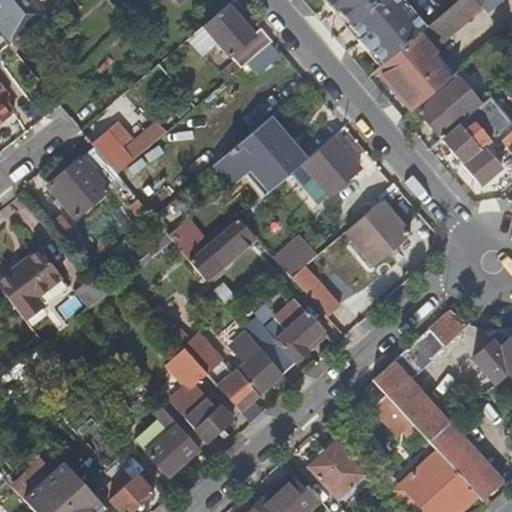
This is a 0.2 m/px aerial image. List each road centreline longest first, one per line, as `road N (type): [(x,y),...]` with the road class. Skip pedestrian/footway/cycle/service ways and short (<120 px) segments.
road 1 (residential): [(198,511),(449,286),(498,266)]
road 2 (residential): [(264,0),(498,266)]
